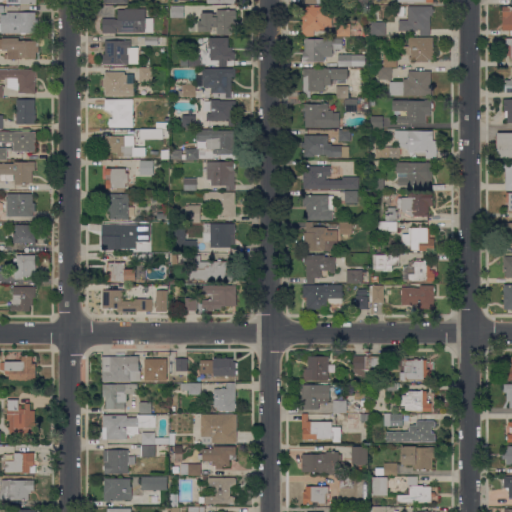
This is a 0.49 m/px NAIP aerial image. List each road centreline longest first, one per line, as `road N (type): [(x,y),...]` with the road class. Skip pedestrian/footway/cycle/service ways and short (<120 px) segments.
road 1 (residential): [(74,511),(69,0)]
road 2 (residential): [(472,511),(467,0)]
road 3 (residential): [(263,511),(266,0)]
road 4 (residential): [(511,330),(0,332)]
